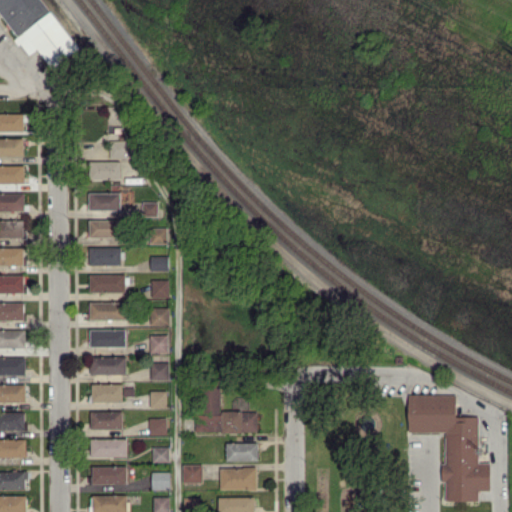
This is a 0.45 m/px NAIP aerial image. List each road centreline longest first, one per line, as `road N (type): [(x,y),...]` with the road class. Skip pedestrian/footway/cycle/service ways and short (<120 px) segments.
road 1 (residential): [(57,88),(60,511)]
road 2 (residential): [(293,511),(292,374)]
